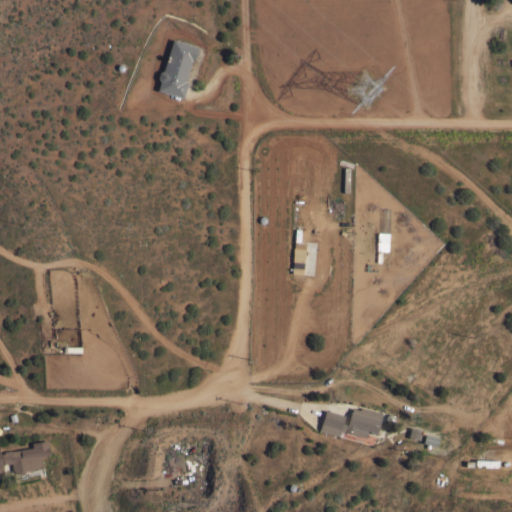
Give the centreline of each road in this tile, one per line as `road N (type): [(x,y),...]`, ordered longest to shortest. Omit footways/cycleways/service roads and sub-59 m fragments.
road 1 (residential): [(59,405),(139,408),(188,398),(214,390),(240,357),(242,0)]
road 2 (residential): [(511,274),(301,364),(231,376)]
road 3 (residential): [(511,127),(244,129)]
road 4 (track): [(417,128),(393,0)]
road 5 (track): [(471,128),(470,0)]
